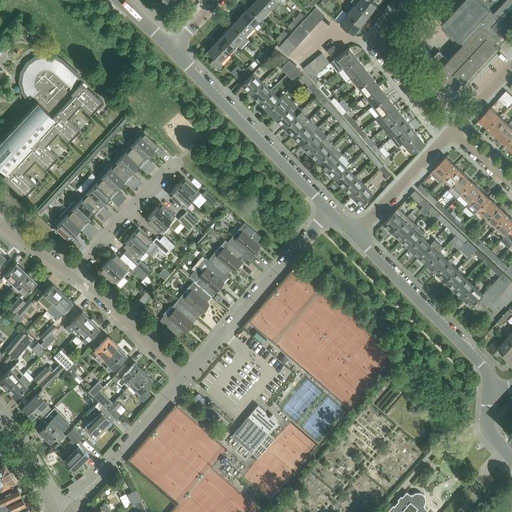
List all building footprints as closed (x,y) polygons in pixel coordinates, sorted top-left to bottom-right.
[(269,9),(259,0),(254,0),(249,6),(261,18),(261,17),(269,9)] [(259,0),(269,9),(277,0),(259,0)] [(375,6),(368,0),(351,0),(350,1),(355,5),(368,15),(375,6)] [(439,51),(426,64),(435,73),(434,74),(441,81),(442,81),(447,86),(448,85),(455,92),(464,83),(499,46),(493,42),(502,33),(507,37),(511,31),(511,0),(462,0),(442,22),(445,24),(464,42),(460,47),(457,45),(454,48),(457,50),(448,59),(439,51)] [(368,15),(355,5),(347,14),(360,24),(368,15)] [(261,18),(249,6),(241,15),(253,27),(253,26),(258,30),(262,26),(262,25),(266,21),(261,17),(261,18)] [(324,15),(315,7),(311,11),(320,20),(324,15)] [(316,24),(320,20),(311,11),(307,16),(316,24)] [(299,20),(304,15),(300,12),(296,17),(299,20)] [(360,24),(347,14),(340,24),(352,34),(360,24)] [(253,27),(241,15),(232,24),(244,35),(245,35),(253,27)] [(316,24),(307,16),(303,20),(312,29),(316,24)] [(296,17),(291,22),(294,25),(299,20),(296,17)] [(29,19),(23,37),(31,39),(36,22),(29,19)] [(312,29),(303,20),(299,25),(308,33),(312,29)] [(249,39),(245,35),(244,35),(232,24),(224,33),(236,44),(241,48),(249,39)] [(304,37),(308,33),(299,25),(295,29),(304,37)] [(283,38),(288,32),(284,29),(279,35),(283,38)] [(300,42),(304,37),(295,29),(291,33),(300,42)] [(228,53),(236,44),(224,33),(216,42),(228,53)] [(295,46),(300,42),(291,33),(286,38),(295,46)] [(295,46),(286,38),(282,42),(291,51),(295,46)] [(228,53),(216,42),(208,50),(215,57),(210,62),(218,69),(223,64),(220,62),(228,53)] [(291,51),(282,42),(278,47),(287,55),(291,51)] [(333,44),(326,50),(330,55),(337,49),(333,44)] [(266,55),(271,50),(267,47),(262,52),(266,55)] [(343,67),(356,57),(348,47),(335,57),(330,61),(338,72),(343,67)] [(282,61),(286,57),(278,51),(276,56),(282,61)] [(329,62),(322,52),(317,56),(324,66),(329,62)] [(0,168),(6,173),(2,177),(24,197),(30,189),(35,184),(36,183),(24,172),(35,159),(46,169),(53,162),(58,157),(58,156),(46,145),(58,132),(68,142),(75,134),(80,129),(80,128),(68,117),(80,105),(90,114),(102,102),(103,101),(82,81),(77,86),(75,83),(79,79),(81,75),(65,60),(64,60),(64,59),(63,59),(63,58),(62,58),(61,57),(60,57),(60,56),(59,56),(58,56),(58,55),(57,55),(56,55),(56,54),(55,54),(54,54),(53,54),(52,54),(52,53),(51,53),(50,53),(49,53),(48,53),(47,53),(46,53),(45,53),(44,53),(43,53),(42,53),(41,53),(40,53),(40,54),(39,54),(38,54),(37,54),(36,55),(35,55),(34,55),(34,56),(33,56),(32,56),(32,57),(31,57),(30,58),(29,58),(29,59),(28,59),(28,60),(27,60),(27,61),(26,61),(26,62),(25,62),(25,63),(24,63),(24,64),(23,65),(23,66),(22,66),(22,67),(21,68),(21,69),(21,70),(20,70),(20,71),(20,72),(19,73),(19,74),(19,75),(19,76),(19,77),(18,77),(18,78),(18,79),(18,80),(18,81),(18,82),(18,83),(18,84),(19,84),(19,85),(19,86),(19,87),(19,88),(19,89),(20,89),(20,90),(20,91),(21,92),(21,93),(22,94),(22,95),(23,95),(23,96),(23,97),(24,97),(24,98),(25,98),(25,99),(26,99),(26,100),(27,100),(27,101),(30,98),(32,96),(38,101),(0,140),(0,168)] [(324,66),(317,56),(312,60),(320,69),(324,66)] [(351,77),(364,66),(356,57),(343,67),(351,77)] [(292,68),(296,64),(295,64),(289,59),(281,68),(286,74),(292,68)] [(320,69),(312,60),(308,64),(315,73),(320,69)] [(248,72),(254,67),(250,64),(246,69),(245,69),(248,72)] [(302,71),(300,69),(296,64),(292,68),(286,74),(292,80),(302,71)] [(315,73),(308,64),(303,68),(310,77),(315,73)] [(358,86),(371,76),(364,66),(351,77),(358,86)] [(240,81),(248,72),(245,69),(246,69),(244,67),(235,75),(240,81)] [(250,93),(262,81),(253,72),(241,84),(250,93)] [(366,96),(379,85),(371,76),(358,86),(366,96)] [(319,78),(315,81),(320,87),(323,84),(319,78)] [(259,101),(270,90),(262,81),(250,93),(259,101)] [(373,105),(386,95),(379,85),(366,96),(373,105)] [(267,110),(279,98),(270,90),(259,101),(267,110)] [(503,94),(502,95),(503,95),(511,103),(511,102),(511,95),(506,90),(503,94)] [(279,98),(267,110),(276,118),(287,107),(293,101),(284,93),(279,98)] [(381,114),(394,104),(386,95),(373,105),(381,114)] [(334,97),(331,100),(335,105),(339,102),(334,97)] [(287,107),(276,118),(284,127),(296,115),(301,110),(302,110),(293,101),(287,107)] [(381,114),(375,119),(382,128),(401,113),(394,104),(381,114)] [(488,128),(499,116),(490,107),(479,119),(488,128)] [(296,115),(284,127),(293,136),(310,119),(301,110),(296,115)] [(401,113),(382,128),(390,138),(409,123),(401,113)] [(351,123),(355,120),(350,115),(346,118),(351,123)] [(122,126),(129,118),(127,116),(119,124),(122,126)] [(508,124),(499,116),(488,128),(497,136),(508,124)] [(301,144),(319,127),(310,118),(310,119),(293,136),(301,144)] [(397,147),(403,142),(416,132),(409,123),(390,138),(397,147)] [(114,134),(122,126),(119,124),(112,132),(114,134)] [(511,137),(511,127),(508,124),(497,136),(506,144),(511,137)] [(327,136),(319,127),(301,144),(309,153),(326,137),(327,136)] [(157,145),(141,129),(134,137),(150,153),(157,145)] [(107,142),(114,134),(112,132),(105,139),(107,142)] [(424,142),(416,132),(403,142),(411,152),(424,142)] [(366,133),(362,137),(367,142),(371,139),(366,133)] [(150,153),(134,137),(126,145),(142,161),(150,153)] [(334,146),(326,137),(309,153),(318,162),(334,146)] [(100,150),(107,142),(105,139),(97,147),(100,150)] [(142,161),(126,145),(119,153),(135,168),(142,161)] [(334,146),(318,162),(326,170),(342,155),(343,154),(334,146)] [(92,158),(100,150),(97,147),(90,155),(92,158)] [(135,168),(119,153),(112,161),(128,176),(135,168)] [(85,166),(92,158),(90,155),(82,163),(85,166)] [(335,179),(347,167),(350,164),(342,155),(326,170),(335,179)] [(443,177),(456,164),(446,155),(434,168),(430,172),(440,181),(443,177)] [(128,176),(112,161),(104,169),(120,184),(128,176)] [(78,173),(85,166),(82,163),(75,171),(78,173)] [(452,185),(464,172),(456,164),(443,177),(452,185)] [(343,187),(355,176),(347,167),(335,179),(343,187)] [(120,184),(104,169),(97,177),(113,192),(120,184)] [(70,181),(78,173),(75,171),(68,179),(70,181)] [(461,194),(473,181),(464,172),(452,185),(461,193),(461,194)] [(352,196),(364,184),(355,176),(343,187),(352,196)] [(113,192),(97,177),(89,185),(105,200),(113,192)] [(200,193),(184,177),(176,185),(193,201),(200,193)] [(63,189),(70,181),(68,179),(60,187),(63,189)] [(466,206),(482,189),(473,181),(461,194),(461,193),(457,197),(466,206)] [(373,193),(364,184),(352,196),(361,205),(373,193)] [(430,192),(421,184),(417,187),(426,196),(430,192)] [(105,200),(89,185),(82,193),(98,208),(105,200)] [(193,201),(176,185),(169,194),(185,209),(193,201)] [(55,197),(63,189),(60,187),(53,195),(55,197)] [(479,210),(491,197),(482,189),(466,206),(475,214),(479,210)] [(217,200),(206,190),(201,195),(212,205),(217,200)] [(424,198),(415,190),(411,194),(420,202),(424,198)] [(438,200),(430,192),(426,196),(435,204),(438,200)] [(98,208),(82,193),(75,200),(91,216),(98,208)] [(48,205),(55,197),(53,195),(46,203),(48,205)] [(488,218),(500,205),(491,197),(479,210),(488,218)] [(91,216),(75,200),(67,208),(83,224),(91,216)] [(447,208),(438,200),(435,204),(444,212),(447,208)] [(193,225),(182,214),(178,219),(177,217),(161,202),(153,210),(169,226),(174,230),(182,222),(189,229),(193,225)] [(429,202),(425,206),(429,210),(433,206),(429,202)] [(40,213),(48,205),(46,203),(38,211),(40,213)] [(496,227),(508,214),(500,205),(488,218),(496,227)] [(393,231),(408,215),(399,206),(384,222),(393,231)] [(433,206),(429,210),(433,215),(437,210),(433,206)] [(83,224),(67,208),(60,216),(76,232),(83,224)] [(456,217),(447,208),(444,212),(453,220),(456,217)] [(187,209),(182,214),(193,225),(198,219),(187,209)] [(169,226),(153,210),(146,219),(162,234),(169,226)] [(505,235),(511,227),(511,217),(508,214),(496,227),(505,235)] [(402,239),(417,224),(408,215),(393,231),(402,239)] [(76,232),(60,216),(52,225),(56,228),(54,229),(54,230),(58,233),(59,233),(60,232),(68,240),(76,232)] [(465,225),(456,217),(453,220),(462,228),(465,225)] [(446,218),(442,223),(447,227),(451,222),(446,218)] [(244,222),(227,242),(245,257),(247,259),(257,248),(255,246),(262,237),(244,222)] [(451,222),(447,227),(451,231),(455,226),(451,222)] [(425,232),(417,224),(402,239),(411,248),(423,235),(425,232)] [(474,233),(465,225),(462,228),(470,237),(474,233)] [(154,242),(138,227),(130,235),(147,251),(152,255),(159,247),(166,254),(170,249),(161,241),(162,241),(158,238),(154,242)] [(510,247),(511,245),(511,227),(505,235),(501,239),(510,247)] [(483,241),(474,233),(470,237),(479,245),(483,241)] [(125,240),(122,243),(139,259),(147,251),(130,235),(129,234),(124,239),(125,240)] [(420,256),(431,243),(423,235),(411,248),(420,256)] [(464,235),(460,239),(464,243),(468,239),(464,235)] [(166,236),(162,241),(161,241),(170,249),(175,244),(166,236)] [(431,243),(420,256),(428,264),(440,251),(444,247),(435,239),(431,243)] [(468,239),(464,243),(469,247),(473,243),(468,239)] [(245,257),(227,242),(225,240),(209,259),(226,274),(234,266),(236,268),(245,257)] [(491,250),(483,241),(479,245),(488,253),(491,250)] [(500,258),(491,250),(488,253),(497,261),(500,258)] [(437,272),(449,260),(440,251),(428,264),(437,272)] [(482,251),(478,255),(482,259),(486,255),(482,251)] [(131,267),(114,252),(107,260),(123,275),(131,267)] [(486,255),(482,259),(487,263),(490,259),(486,255)] [(226,274),(209,259),(206,257),(189,276),(194,280),(212,296),(221,285),(219,283),(226,274)] [(509,266),(500,258),(497,261),(506,269),(509,266)] [(152,269),(141,259),(136,264),(147,274),(152,269)] [(123,275),(107,260),(99,268),(107,276),(106,277),(106,279),(109,282),(111,282),(112,280),(115,284),(123,275)] [(446,280),(458,268),(449,260),(437,272),(446,280)] [(14,284),(25,272),(15,262),(4,274),(9,278),(8,279),(14,285),(15,284),(14,284)] [(147,274),(136,264),(132,269),(143,278),(147,274)] [(466,276),(458,268),(446,280),(455,289),(466,276)] [(500,268),(496,272),(500,276),(504,272),(500,268)] [(24,293),(35,282),(25,272),(14,284),(15,284),(24,293)] [(511,280),(511,279),(504,272),(500,276),(509,284),(511,280)] [(463,297),(475,284),(466,276),(455,289),(463,297)] [(509,284),(500,276),(496,281),(505,289),(509,284)] [(204,305),(212,296),(194,280),(177,300),(197,317),(206,307),(204,305)] [(505,289),(496,281),(492,285),(500,293),(505,289)] [(54,302),(63,292),(53,283),(44,293),(37,301),(47,310),(54,302)] [(485,293),(484,293),(475,284),(463,297),(473,306),(474,305),(480,298),(484,294),(485,293)] [(500,293),(492,285),(487,289),(496,298),(500,293)] [(143,304),(153,293),(148,289),(138,300),(143,304)] [(496,298),(487,289),(484,293),(485,293),(484,294),(492,302),(496,298)] [(64,311),(73,301),(63,292),(54,302),(64,311)] [(492,302),(484,294),(480,298),(488,307),(492,302)] [(24,302),(19,296),(8,308),(13,313),(24,302)] [(34,302),(29,297),(17,311),(22,315),(34,302)] [(488,307),(480,298),(474,305),(482,313),(488,307)] [(197,317),(177,300),(160,320),(178,335),(185,326),(188,328),(197,317)] [(511,312),(508,309),(503,315),(506,319),(511,312)] [(77,333),(91,319),(82,310),(65,327),(69,331),(72,328),(77,333)] [(500,325),(506,319),(503,315),(497,322),(500,325)] [(85,342),(99,327),(91,319),(77,333),(81,337),(81,338),(85,342)] [(50,334),(57,327),(52,323),(40,336),(44,340),(50,334)] [(9,354),(26,333),(21,329),(5,350),(9,354)] [(32,339),(26,333),(9,354),(16,359),(32,339)] [(54,338),(50,334),(44,340),(40,344),(44,348),(54,338)] [(103,358),(117,344),(108,335),(93,349),(94,349),(91,353),(95,356),(98,353),(103,358)] [(511,355),(511,341),(507,337),(498,346),(493,342),(488,347),(497,356),(502,351),(510,358),(511,355)] [(112,368),(126,354),(117,344),(103,358),(108,364),(105,367),(109,371),(112,367),(112,368)] [(60,363),(51,371),(56,376),(65,368),(63,365),(70,358),(61,349),(54,357),(60,363)] [(70,358),(63,365),(65,368),(66,369),(74,361),(70,358)] [(74,361),(66,369),(74,377),(78,374),(75,370),(81,364),(76,359),(74,361)] [(130,384),(143,371),(135,363),(129,368),(125,364),(113,376),(122,385),(124,382),(129,386),(131,384),(130,384)] [(10,368),(0,377),(0,381),(6,388),(23,372),(15,364),(10,368)] [(46,366),(34,378),(38,383),(39,382),(51,371),(46,366)] [(51,371),(39,382),(44,388),(56,376),(51,371)] [(146,385),(151,379),(143,371),(130,384),(131,384),(136,390),(134,391),(138,395),(148,386),(146,385)] [(23,372),(6,388),(14,397),(26,385),(31,381),(23,372)] [(322,411),(332,400),(309,378),(299,389),(322,411)] [(103,386),(98,381),(88,390),(93,395),(103,386)] [(46,393),(43,389),(38,393),(23,407),(33,417),(38,411),(43,416),(51,407),(48,403),(42,396),(46,393)] [(120,414),(115,409),(121,404),(116,399),(110,404),(107,408),(106,408),(116,418),(120,414)] [(257,404),(230,435),(250,452),(269,430),(278,423),(271,414),(267,417),(264,413),(265,412),(257,404)] [(56,405),(40,421),(44,426),(40,431),(50,441),(62,430),(69,422),(60,412),(62,410),(56,405)] [(106,408),(107,408),(103,405),(99,409),(95,405),(86,413),(92,419),(87,424),(87,425),(84,428),(90,434),(93,431),(98,436),(116,418),(106,408)] [(83,436),(73,427),(67,433),(72,439),(76,443),(83,436)] [(74,470),(88,455),(78,446),(76,443),(72,439),(69,441),(72,444),(60,456),(64,460),(74,470)] [(428,454),(421,466),(428,470),(435,458),(428,454)] [(4,463),(0,465),(0,478),(9,473),(4,463)] [(15,484),(9,473),(0,478),(0,491),(15,484)] [(0,506),(22,496),(17,487),(3,494),(5,498),(0,500),(0,506)] [(141,500),(135,489),(127,494),(132,505),(136,503),(141,500)] [(423,506),(424,505),(424,504),(425,504),(425,503),(425,502),(426,501),(426,500),(426,499),(426,498),(425,497),(425,496),(424,495),(421,493),(420,492),(418,491),(417,491),(416,492),(415,492),(414,493),(413,494),(412,495),(412,494),(411,495),(406,491),(400,498),(399,497),(399,498),(400,499),(394,506),(393,505),(388,511),(389,511),(388,511),(425,511),(428,510),(423,506)] [(11,511),(12,511),(26,505),(22,496),(0,506),(0,511),(10,508),(11,511)] [(144,511),(147,511),(141,500),(136,503),(140,511),(144,511)] [(108,511),(111,509),(107,502),(100,506),(101,509),(94,511),(108,511)]
